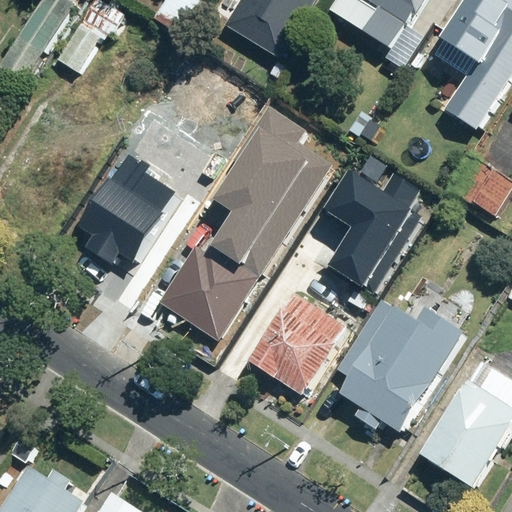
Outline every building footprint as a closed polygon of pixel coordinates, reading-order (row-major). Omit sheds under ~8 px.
[(52,0),(6,68),(30,84),(80,10),(65,0),(52,0)] [(212,6),(201,0),(177,0),(162,27),(191,43),(212,6)] [(328,0),(252,0),(233,33),(289,66),(328,0)] [(372,36),(399,54),(434,0),(368,0),(387,13),(372,36)] [(451,113),(484,134),(511,92),(511,17),(511,18),(484,0),(473,0),(444,44),(481,68),(451,113)] [(63,63),(84,77),(109,41),(88,27),(63,63)] [(9,170),(30,184),(21,198),(37,209),(47,194),(72,211),(107,157),(81,141),(92,124),(54,99),(9,170)] [(126,258),(141,268),(189,191),(135,157),(87,234),(102,244),(96,254),(119,269),(126,258)] [(511,181),(479,159),(455,193),(497,222),(511,201),(511,181)] [(166,305),(225,344),(307,223),(256,188),(240,212),(233,207),(166,305)] [(303,298),(257,366),(309,401),(355,333),(303,298)] [(383,435),(389,427),(407,439),(474,340),(435,313),(426,328),(389,304),(341,375),(359,388),(350,401),(370,414),(364,422),(383,435)] [(428,460),(481,494),(511,445),(511,381),(500,374),(489,391),(476,383),(428,460)] [(0,448),(10,433),(0,426),(0,448)] [(89,511),(92,507),(38,472),(11,511),(89,511)]
